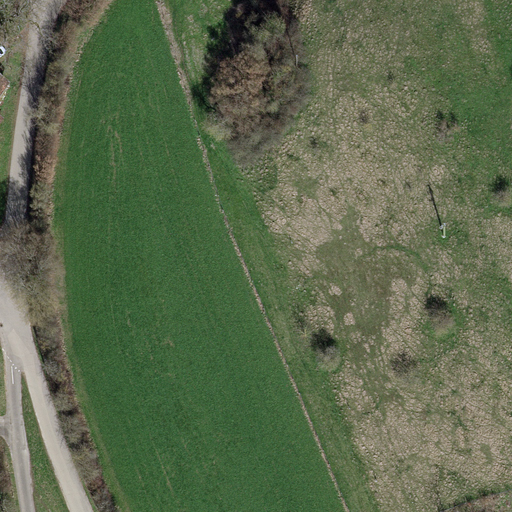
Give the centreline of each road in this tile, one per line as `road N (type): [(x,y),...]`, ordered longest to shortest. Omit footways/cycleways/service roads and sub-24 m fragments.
road 1 (unclassified): [(85,511),(10,317),(13,156),(46,0)]
road 2 (track): [(23,511),(10,438),(10,317)]
